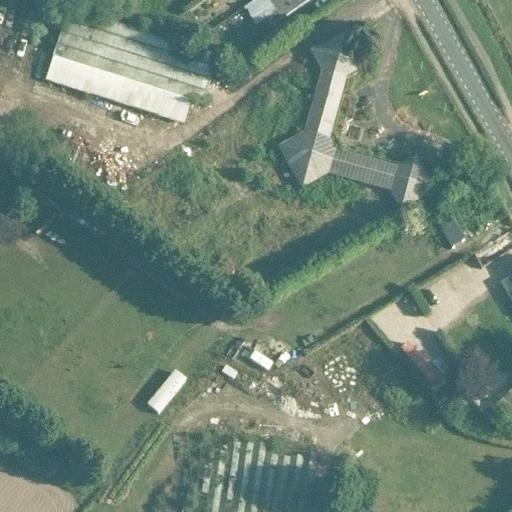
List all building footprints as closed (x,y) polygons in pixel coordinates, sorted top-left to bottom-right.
[(266,0),(281,22),(311,0),(266,0)] [(219,57),(68,10),(53,60),(191,103),(203,106),(207,93),(214,71),(219,57)] [(400,213),(418,203),(436,193),(416,157),(396,168),(342,153),(331,134),(346,80),(366,69),(345,33),(328,43),(309,53),(320,73),(304,135),(277,149),(302,192),(328,177),(389,194),(400,213)] [(237,104),(228,112),(235,120),(238,117),(237,117),(243,112),(237,104)] [(450,250),(464,242),(452,222),(438,230),(450,250)] [(511,251),(511,232),(473,257),(481,270),(506,255),(511,251)] [(406,306),(417,327),(414,329),(419,337),(441,325),(424,295),(406,306)] [(448,340),(458,357),(489,337),(478,320),(448,340)] [(511,391),(494,410),(511,427),(511,391)] [(189,437),(179,511),(308,511),(316,454),(189,437)]
